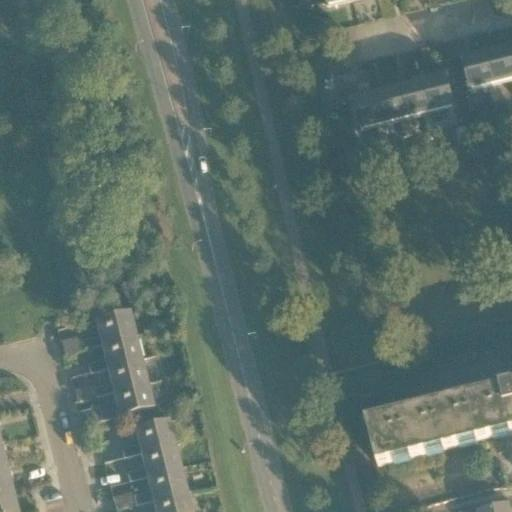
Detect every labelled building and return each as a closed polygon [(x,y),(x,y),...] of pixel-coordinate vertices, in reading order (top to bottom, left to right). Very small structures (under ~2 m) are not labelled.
[(353,0),(327,0),(330,10),(354,4),(353,0)] [(511,50),(489,56),(497,88),(498,88),(511,84),(511,50)] [(502,104),(498,88),(497,88),(489,56),(465,62),(473,94),(490,90),(494,106),(502,104)] [(432,117),(433,117),(448,113),(452,129),(460,127),(448,79),(424,85),(432,117)] [(437,134),(433,117),(432,117),(424,85),(401,91),(409,123),(409,122),(425,119),(429,135),(437,134)] [(414,139),(409,122),(409,123),(401,91),(378,96),(386,128),(402,124),(406,141),(414,139)] [(390,145),(386,128),(378,96),(354,102),(362,134),(379,130),(383,147),(390,145)] [(95,324),(95,325),(99,339),(82,344),(84,353),(101,348),(135,340),(129,315),(95,324)] [(88,368),(90,377),(107,373),(107,372),(141,363),(135,340),(101,348),(105,364),(88,368)] [(113,395),(147,387),(141,363),(107,372),(107,373),(111,387),(94,392),(96,400),(113,396),(113,395)] [(113,395),(113,396),(117,411),(100,415),(102,424),(153,411),(147,387),(113,395)] [(511,428),(507,408),(484,414),(495,454),(511,449),(511,428)] [(484,414),(462,420),(472,459),(495,454),(484,414)] [(462,420),(440,426),(450,465),(472,459),(462,420)] [(141,456),(174,448),(168,424),(135,432),(139,447),(121,452),(124,461),(141,456)] [(379,427),(385,471),(399,469),(393,425),(379,427)] [(440,426),(417,432),(428,471),(450,465),(440,426)] [(147,480),(180,471),(174,448),(141,456),(145,471),(127,475),(130,485),(147,480)] [(0,496),(13,494),(6,469),(0,470),(0,496)] [(152,503),(186,495),(180,471),(147,480),(151,495),(133,499),(135,508),(153,504),(152,503)] [(511,477),(502,479),(504,489),(511,487),(511,477)] [(502,479),(492,481),(494,491),(504,489),(502,479)] [(468,488),(458,490),(460,500),(471,498),(468,488)] [(458,490),(447,493),(450,503),(460,500),(458,490)] [(17,511),(13,494),(0,496),(0,511),(17,511)] [(190,511),(186,495),(152,503),(153,504),(154,511),(190,511)] [(479,511),(478,503),(442,511),(479,511)]
